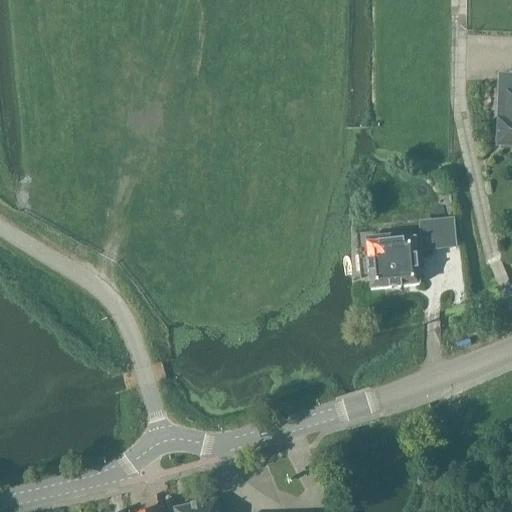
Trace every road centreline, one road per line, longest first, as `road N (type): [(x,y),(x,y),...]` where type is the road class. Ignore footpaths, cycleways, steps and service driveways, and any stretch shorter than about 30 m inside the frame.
road 1 (tertiary): [(0,503),(99,479),(164,442),(221,446),(381,400),(511,349)]
road 2 (track): [(457,0),(460,115),(483,219)]
